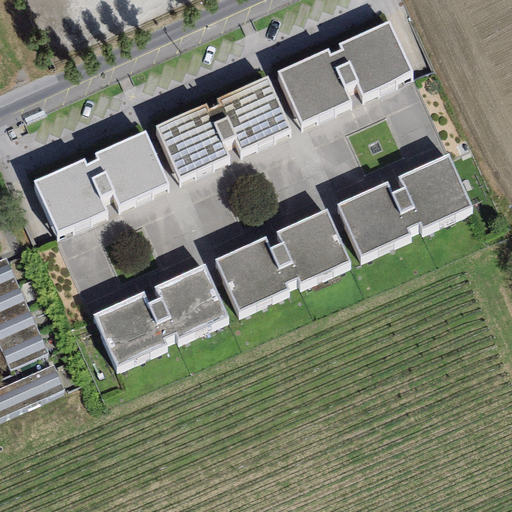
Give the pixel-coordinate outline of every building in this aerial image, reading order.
[(328,50),(278,73),(302,124),(350,102),(347,95),(358,90),(361,97),(413,73),(389,21),(338,45),(340,49),(330,54),(328,50)] [(206,104),(156,128),(180,179),(229,157),(225,149),(236,144),(239,151),(291,127),(267,76),(216,99),(218,104),(208,109),(206,104)] [(83,159),(33,182),(57,234),(105,212),(102,204),(113,199),(116,206),(168,182),(144,131),(93,154),(95,159),(85,164),(83,159)] [(387,184),(337,207),(361,259),(410,236),(406,229),(417,224),(420,231),(472,207),(448,155),(397,179),(402,189),(392,194),(387,184)] [(265,238),(215,261),(239,313),(288,291),(284,283),(295,278),(298,285),(350,261),(326,210),(275,233),(280,243),(270,248),(265,238)] [(5,260),(0,261),(0,296),(18,288),(5,260)] [(144,294),(93,317),(117,369),(166,346),(163,339),(173,334),(177,341),(229,317),(205,266),(154,289),(159,299),(148,304),(144,294)] [(0,325),(28,313),(18,288),(0,296),(0,325)] [(39,336),(28,313),(0,325),(0,350),(1,352),(39,336)] [(48,357),(39,336),(1,352),(10,373),(48,357)] [(0,418),(64,390),(53,365),(3,387),(0,381),(0,418)]
